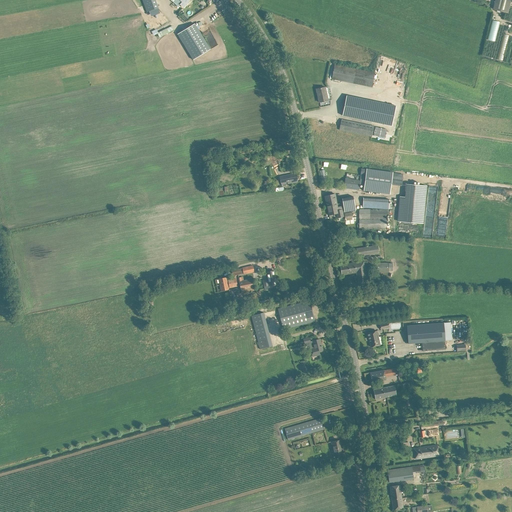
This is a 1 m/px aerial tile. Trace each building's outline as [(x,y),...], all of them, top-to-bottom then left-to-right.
[(155,0),(142,0),(147,12),(158,8),(155,0)] [(170,0),(181,9),(189,0),(188,0),(170,0)] [(495,0),(493,10),(508,13),(511,0),(495,0)] [(488,39),(495,41),(499,22),(492,20),(488,39)] [(195,23),(177,34),(193,60),(210,49),(195,23)] [(151,31),(153,35),(157,33),(158,37),(174,30),(172,26),(157,32),(156,29),(151,31)] [(504,34),(499,60),(503,61),(509,35),(504,34)] [(332,79),(344,81),(371,87),(374,72),(335,64),(332,79)] [(328,100),(325,87),(320,88),(316,89),(319,102),(324,101),(328,100)] [(346,95),(342,115),(373,122),(392,126),(392,125),(396,106),(346,95)] [(341,119),(339,130),(372,137),(374,126),(341,119)] [(360,180),(345,178),(345,181),(344,188),(359,190),(360,184),(364,185),(363,190),(390,194),(391,185),(402,186),(403,174),(361,169),(360,180)] [(296,173),(291,174),(279,177),(281,184),(282,184),(282,186),(283,186),(286,186),(286,185),(289,184),(288,182),(290,182),(290,183),(298,182),(296,173)] [(273,186),(273,191),(273,192),(284,190),(284,187),(276,188),(275,185),(276,185),(275,180),(266,181),(267,183),(265,183),(265,187),(273,186)] [(406,197),(400,196),(398,221),(422,223),(426,186),(407,184),(406,197)] [(337,204),(335,194),(329,195),(324,196),(326,203),(330,202),(330,205),(332,204),(332,205),(337,204)] [(355,196),(347,198),(344,198),(342,198),(344,212),(360,209),(359,205),(356,205),(355,196)] [(330,202),(326,203),(329,215),(336,213),(337,218),(343,216),(341,206),(337,207),(337,204),(332,205),(332,204),(330,205),(330,202)] [(359,228),(387,228),(386,209),(360,209),(359,210),(359,228)] [(352,212),(344,213),(346,225),(354,224),(352,212)] [(379,253),(377,245),(354,250),(355,256),(379,253)] [(364,261),(345,264),(340,265),(341,275),(356,272),(358,282),(363,282),(367,281),(364,261)] [(388,263),(377,263),(376,272),(388,272),(388,263)] [(253,266),(249,266),(231,270),(232,276),(254,272),(253,266)] [(274,271),(269,271),(266,272),(268,286),(273,285),(276,284),(274,271)] [(226,278),(218,279),(221,291),(229,290),(229,288),(238,286),(236,278),(227,280),(226,278)] [(254,291),(251,279),(239,281),(241,293),(254,291)] [(310,300),(305,302),(280,308),(280,307),(278,307),(284,329),(315,321),(310,300)] [(263,312),(250,316),(259,350),(272,347),(263,312)] [(444,322),(406,325),(408,344),(421,343),(422,351),(445,349),(444,322)] [(377,331),(372,332),(367,333),(368,337),(369,337),(371,347),(380,345),(377,331)] [(320,339),(315,340),(313,341),(315,349),(311,350),(313,356),(320,354),(319,352),(323,351),(320,339)] [(370,373),(372,382),(386,380),(385,376),(401,373),(400,368),(384,371),(384,370),(370,373)] [(395,386),(373,390),(375,399),(396,395),(395,386)] [(320,418),(315,420),(284,429),(288,440),(318,431),(323,429),(320,418)] [(339,440),(334,441),(330,441),(333,457),(342,455),(339,440)] [(437,445),(418,448),(413,448),(415,459),(438,456),(437,445)] [(411,467),(387,470),(389,482),(413,479),(411,467)] [(400,485),(395,486),(390,486),(392,499),(401,497),(400,485)] [(403,508),(401,497),(392,499),(393,509),(403,508)]
